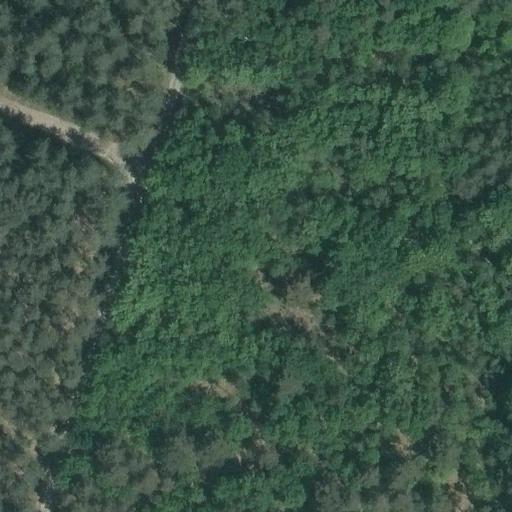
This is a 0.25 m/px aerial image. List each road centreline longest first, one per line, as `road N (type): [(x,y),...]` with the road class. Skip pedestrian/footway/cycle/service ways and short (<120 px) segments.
road 1 (track): [(188,0),(37,511)]
road 2 (track): [(138,164),(0,107)]
